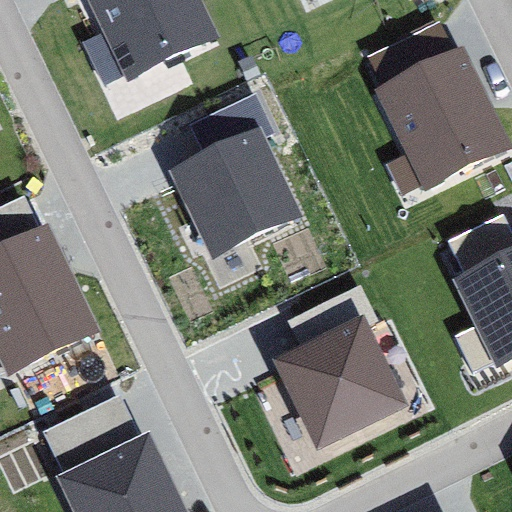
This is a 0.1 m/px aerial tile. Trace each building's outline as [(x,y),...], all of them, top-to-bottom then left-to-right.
[(214,45),(192,0),(89,0),(130,85),(214,45)] [(368,48),(377,78),(462,51),(452,22),(368,48)] [(459,63),(387,99),(430,188),(504,151),(459,63)] [(169,126),(179,156),(266,129),(256,99),(169,126)] [(255,144),(180,179),(217,257),(293,219),(255,144)] [(0,207),(0,245),(40,228),(27,196),(0,207)] [(94,340),(46,241),(0,263),(0,356),(11,380),(94,340)] [(511,365),(511,266),(461,291),(500,371),(511,365)] [(403,416),(362,334),(279,375),(320,457),(403,416)] [(176,511),(147,451),(63,492),(72,511),(176,511)]
